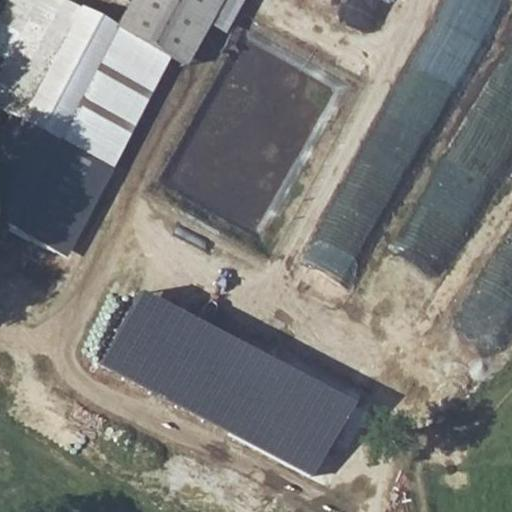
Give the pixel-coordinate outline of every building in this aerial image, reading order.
[(169,60),(107,26),(52,0),(0,0),(0,6),(2,7),(0,10),(0,114),(108,176),(169,60)] [(215,0),(120,0),(107,26),(169,60),(179,66),(215,0)] [(297,0),(297,3),(337,17),(343,0),(297,0)] [(498,0),(452,0),(363,184),(388,196),(375,222),(388,228),(498,0)] [(475,184),(499,193),(511,160),(511,100),(491,92),(461,167),(479,175),(475,184)] [(358,398),(140,289),(97,365),(312,479),(358,398)]
